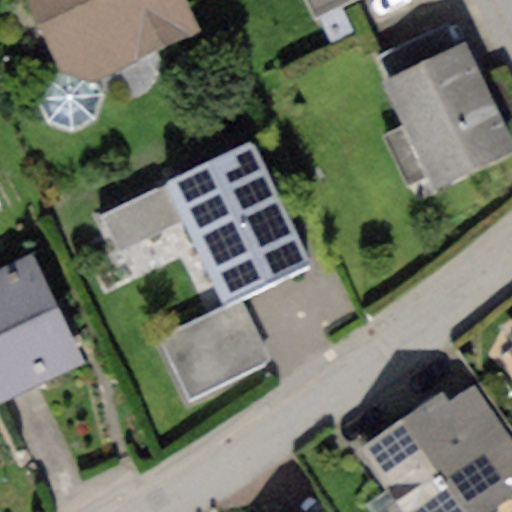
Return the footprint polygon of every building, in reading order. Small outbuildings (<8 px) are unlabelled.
[(25,0),(58,73),(49,77),(43,82),(39,88),(36,95),(35,101),(36,107),(39,114),(42,119),(46,125),(53,129),(60,131),(67,133),(74,133),(82,130),(90,127),(96,121),(100,117),(103,111),(104,106),(104,100),(103,93),(99,88),(95,83),(195,31),(181,0),(25,0)] [(302,0),(313,22),(358,0),(302,0)] [(372,58),(384,83),(457,49),(445,25),(372,58)] [(457,49),(384,83),(435,191),(511,154),(511,143),(465,45),(457,49)] [(252,140),(165,182),(184,221),(225,305),(239,298),(312,262),(252,140)] [(184,221),(165,182),(100,214),(119,253),(184,221)] [(31,258),(0,272),(0,405),(83,366),(31,258)] [(225,305),(157,338),(187,399),(269,359),(239,298),(225,305)] [(441,398),(359,455),(399,511),(489,511),(510,497),(511,476),(511,475),(511,442),(474,389),(447,407),(441,398)]
